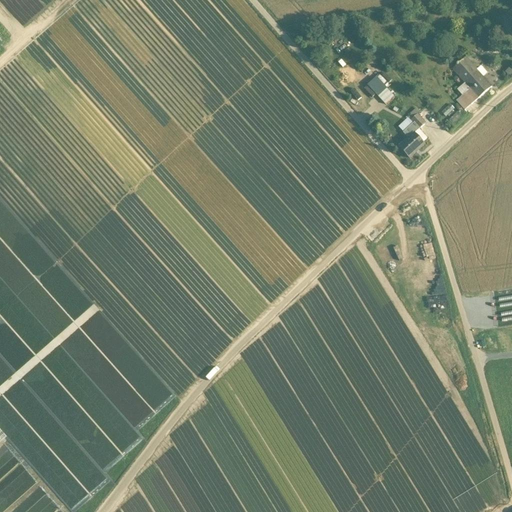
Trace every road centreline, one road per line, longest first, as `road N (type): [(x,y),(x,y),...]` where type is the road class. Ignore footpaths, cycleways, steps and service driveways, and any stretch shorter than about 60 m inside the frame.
road 1 (unclassified): [(101,511),(186,403),(411,178)]
road 2 (unclassified): [(511,480),(425,189),(411,178)]
road 3 (unclassified): [(411,178),(252,0)]
road 4 (unclassified): [(411,178),(511,85)]
